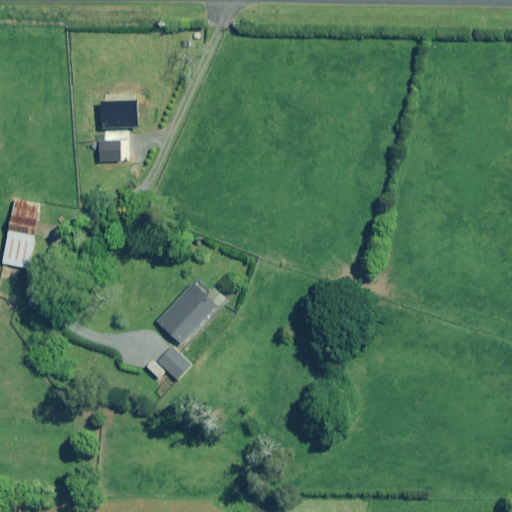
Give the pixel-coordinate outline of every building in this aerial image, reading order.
[(7,231),(36,237),(42,203),(13,198),(7,231)] [(36,237),(7,231),(2,263),(31,268),(36,237)] [(209,296),(198,285),(162,323),(185,345),(229,299),(217,288),(209,296)] [(192,366),(173,348),(159,363),(178,382),(192,366)] [(154,366),(145,364),(143,379),(152,380),(154,366)]
